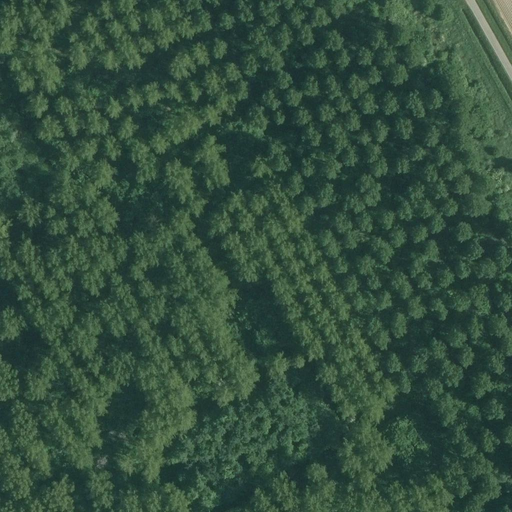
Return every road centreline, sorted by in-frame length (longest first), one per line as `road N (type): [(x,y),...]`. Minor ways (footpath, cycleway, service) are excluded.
road 1 (track): [(282,435),(178,107),(0,28)]
road 2 (track): [(0,483),(282,435)]
road 3 (track): [(439,0),(511,127)]
